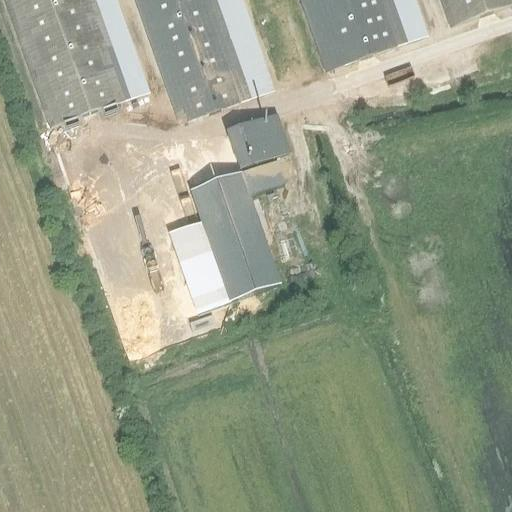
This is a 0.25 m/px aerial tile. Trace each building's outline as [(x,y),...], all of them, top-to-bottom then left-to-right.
[(4,0),(53,135),(130,105),(92,0),(4,0)] [(134,0),(181,128),(250,102),(213,0),(134,0)] [(300,0),(328,75),(407,47),(390,0),(300,0)] [(511,9),(511,0),(441,0),(452,31),(511,9)] [(461,31),(394,54),(404,82),(471,59),(461,31)] [(225,137),(239,175),(290,157),(276,119),(225,137)]
